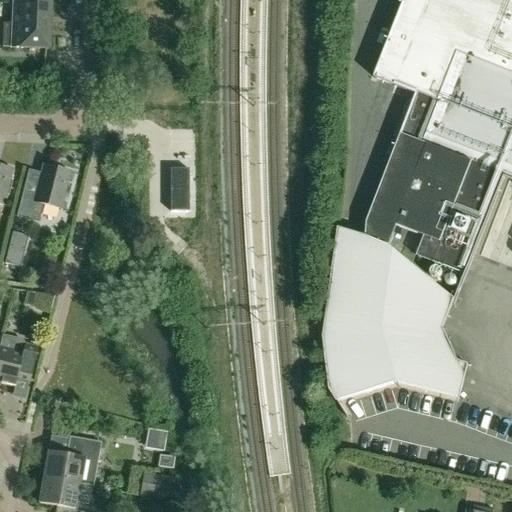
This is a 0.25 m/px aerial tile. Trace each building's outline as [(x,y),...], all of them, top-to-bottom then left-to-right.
[(379,128),(402,138),(368,225),(367,239),(339,230),(324,338),(330,391),(337,403),(396,384),(461,400),(468,367),(457,363),(442,329),(451,306),(454,307),(505,178),(511,181),(511,0),(429,0),(424,15),(403,6),(374,81),(394,89),(379,128)] [(14,3),(13,24),(50,26),(51,4),(14,3)] [(49,48),(50,26),(13,24),(5,24),(4,46),(49,48)] [(0,206),(3,207),(6,196),(9,197),(12,182),(9,181),(12,170),(0,167),(0,206)] [(70,173),(43,167),(42,174),(28,171),(16,218),(38,224),(43,206),(60,210),(63,200),(68,201),(72,186),(67,185),(70,173)] [(188,170),(170,170),(170,211),(188,211),(188,170)] [(29,233),(14,229),(6,260),(21,264),(29,233)] [(54,297),(37,294),(34,307),(38,313),(49,315),(54,297)] [(0,344),(0,387),(0,386),(15,389),(17,380),(30,383),(38,350),(25,347),(22,342),(2,338),(0,344)] [(80,485),(91,488),(99,444),(69,439),(66,456),(47,453),(43,479),(80,485)] [(140,496),(167,501),(170,479),(143,475),(140,496)] [(83,511),(75,511),(80,485),(43,479),(39,504),(58,508),(57,511),(83,511)]
